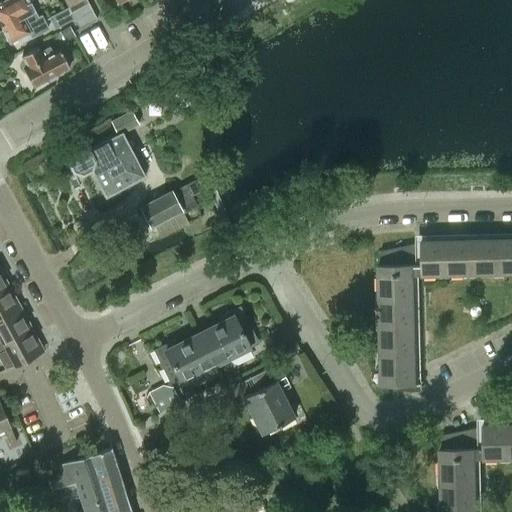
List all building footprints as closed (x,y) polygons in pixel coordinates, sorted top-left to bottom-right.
[(26,0),(3,0),(0,2),(0,26),(8,42),(19,36),(22,41),(46,28),(39,15),(36,17),(26,0)] [(63,0),(67,7),(48,17),(53,28),(72,18),(73,20),(77,28),(79,27),(95,19),(91,10),(85,0),(63,0)] [(69,27),(60,32),(65,40),(73,35),(69,27)] [(32,87),(68,68),(58,50),(52,53),(48,46),(39,51),(37,47),(21,55),(27,66),(22,69),(32,87)] [(72,170),(81,172),(89,168),(104,196),(143,175),(128,148),(131,147),(128,141),(125,143),(120,133),(137,124),(130,112),(110,122),(117,134),(87,150),(79,148),(70,152),(68,162),(72,170)] [(199,193),(193,181),(171,192),(183,214),(193,209),(188,199),(199,193)] [(171,193),(141,208),(150,227),(181,211),(171,193)] [(398,390),(398,385),(416,384),(413,276),(511,273),(511,238),(421,240),(421,242),(380,251),(380,265),(378,265),(381,385),(393,385),(393,390),(398,390)] [(0,317),(19,308),(8,286),(0,290),(0,317)] [(198,332),(214,365),(249,347),(247,345),(256,340),(239,305),(217,316),(219,321),(198,332)] [(2,344),(30,329),(19,308),(0,317),(0,351),(5,349),(2,344)] [(42,351),(30,329),(2,344),(5,349),(14,366),(42,351)] [(214,365),(198,332),(176,343),(174,339),(152,349),(168,381),(172,382),(178,379),(180,382),(214,365)] [(249,378),(255,391),(241,398),(260,434),(292,417),(277,388),(296,378),(286,359),(249,378)] [(189,395),(185,386),(174,391),(171,386),(170,387),(165,386),(150,393),(158,410),(189,395)] [(0,406),(0,428),(2,428),(9,445),(16,442),(0,406)] [(511,423),(483,424),(483,426),(441,435),(442,449),(439,449),(441,511),(476,511),(475,459),(511,458),(511,423)] [(83,511),(124,511),(128,511),(108,448),(46,467),(53,488),(74,481),(83,511)]
